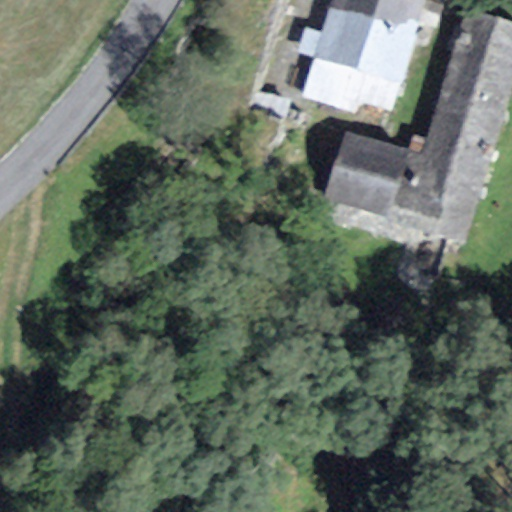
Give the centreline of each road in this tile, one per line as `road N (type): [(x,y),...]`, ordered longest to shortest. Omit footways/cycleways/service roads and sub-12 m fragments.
road 1 (track): [(23,168),(28,216),(9,285),(0,511)]
road 2 (unclassified): [(0,190),(130,38),(152,0)]
